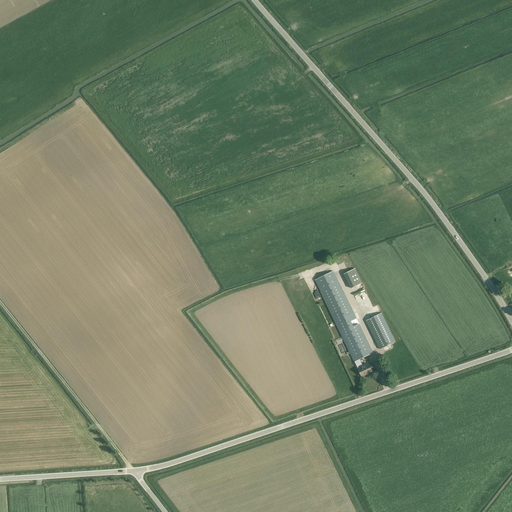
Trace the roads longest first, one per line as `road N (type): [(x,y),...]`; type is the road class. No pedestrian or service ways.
road 1 (unclassified): [(511,323),(448,224),(253,0)]
road 2 (unclassified): [(133,471),(511,349)]
road 3 (track): [(133,471),(0,302)]
road 4 (unclassified): [(0,480),(133,471)]
